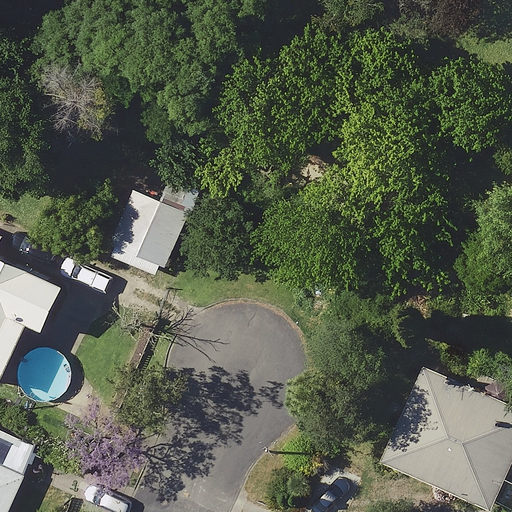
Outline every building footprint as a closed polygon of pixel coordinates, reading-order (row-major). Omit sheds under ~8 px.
[(185,197),(129,174),(100,241),(156,265),(185,197)] [(0,340),(11,317),(25,323),(46,278),(0,256),(0,340)] [(511,427),(511,407),(409,362),(367,456),(478,505),(511,427)] [(0,506),(28,445),(0,432),(0,506)] [(511,511),(511,459),(492,511),(511,511)]
